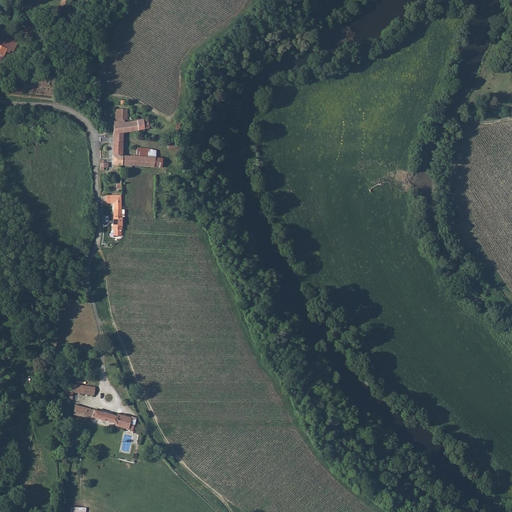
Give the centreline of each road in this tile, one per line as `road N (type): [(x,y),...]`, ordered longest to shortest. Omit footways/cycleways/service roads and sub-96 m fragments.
road 1 (residential): [(109,399),(88,282),(99,234),(91,131),(56,105),(0,100)]
road 2 (track): [(223,511),(169,462),(137,410),(115,351),(95,246)]
